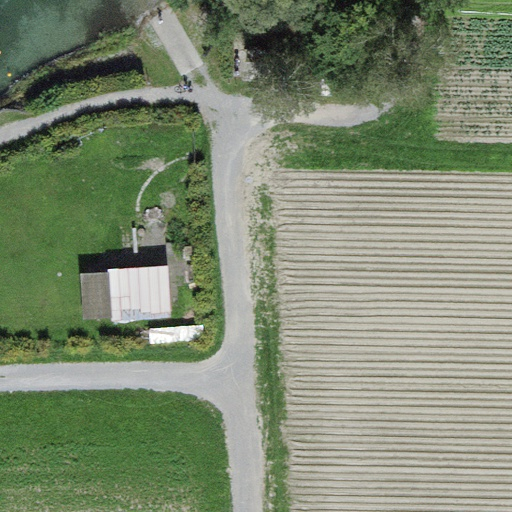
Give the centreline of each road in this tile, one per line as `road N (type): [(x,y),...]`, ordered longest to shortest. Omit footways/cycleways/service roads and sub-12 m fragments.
road 1 (track): [(412,0),(398,78),(378,106),(355,115),(268,113),(236,124)]
road 2 (track): [(236,124),(224,206),(238,374)]
road 3 (track): [(236,124),(196,100),(137,96),(81,104),(0,139)]
road 4 (track): [(238,374),(0,382)]
road 5 (track): [(238,374),(247,511)]
